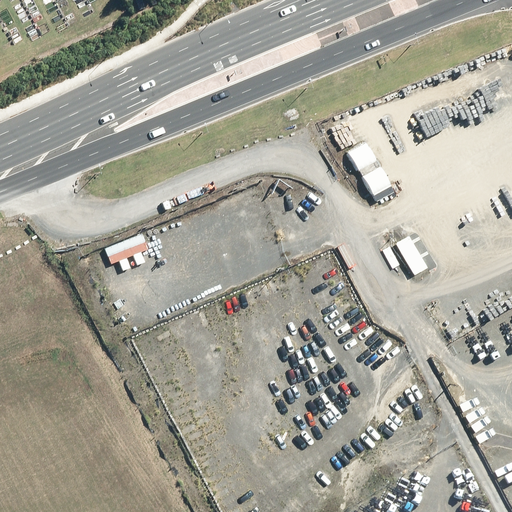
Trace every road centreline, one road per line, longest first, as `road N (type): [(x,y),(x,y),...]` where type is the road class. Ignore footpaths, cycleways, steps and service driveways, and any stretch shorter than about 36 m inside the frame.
road 1 (trunk): [(452,3),(0,185)]
road 2 (trunk): [(0,142),(287,19)]
